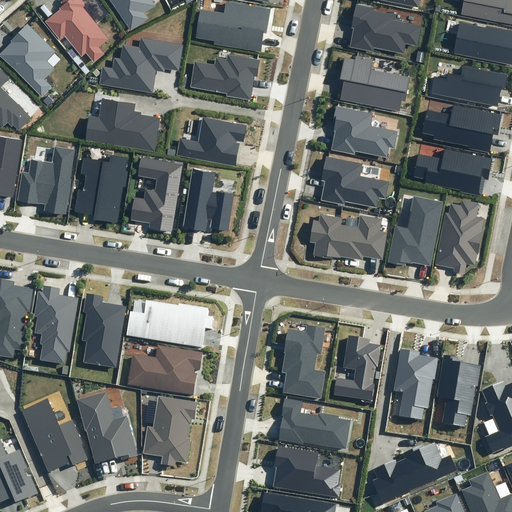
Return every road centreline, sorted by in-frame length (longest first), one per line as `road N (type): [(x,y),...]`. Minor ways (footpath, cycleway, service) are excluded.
road 1 (residential): [(258,276),(315,0)]
road 2 (residential): [(0,237),(258,276)]
road 3 (residential): [(258,276),(467,312),(511,312)]
road 4 (residential): [(219,507),(258,276)]
road 5 (residential): [(91,511),(144,500),(219,507)]
